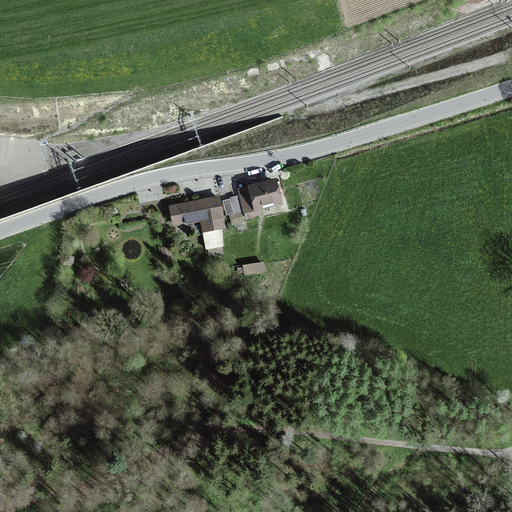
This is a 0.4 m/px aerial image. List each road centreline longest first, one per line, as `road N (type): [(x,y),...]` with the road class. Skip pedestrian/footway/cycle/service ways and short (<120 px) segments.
road 1 (tertiary): [(511,85),(289,155),(151,177),(0,230)]
road 2 (track): [(0,510),(225,431),(511,452)]
